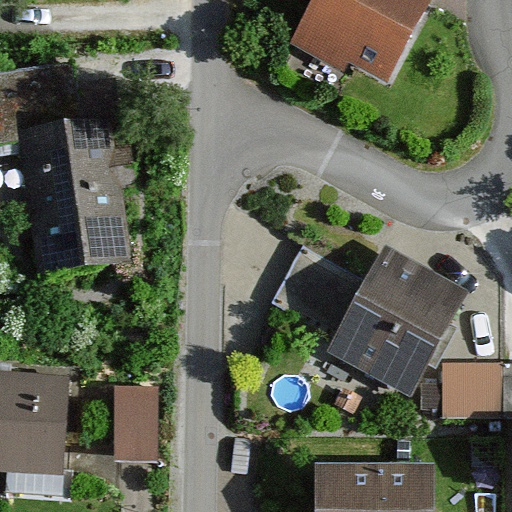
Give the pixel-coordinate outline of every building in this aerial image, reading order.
[(436,0),(313,0),(291,43),(387,93),(436,0)] [(25,142),(44,276),(154,261),(136,127),(25,142)] [(418,398),(471,298),(391,255),(338,355),(418,398)] [(502,368),(442,368),(442,420),(501,421),(502,368)] [(71,382),(0,377),(0,478),(64,483),(71,382)] [(158,393),(121,393),(121,467),(158,467),(158,393)] [(444,511),(443,466),(327,469),(328,511),(444,511)]
